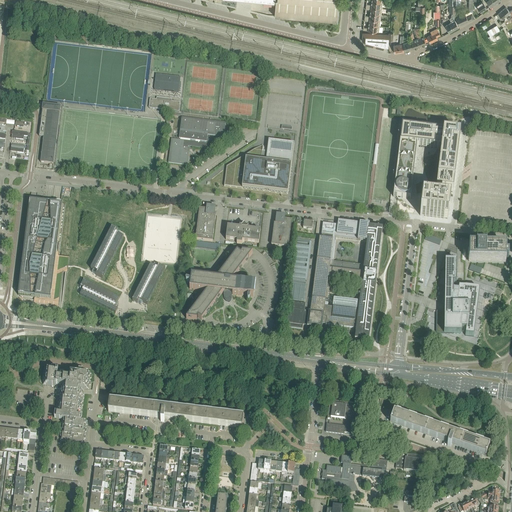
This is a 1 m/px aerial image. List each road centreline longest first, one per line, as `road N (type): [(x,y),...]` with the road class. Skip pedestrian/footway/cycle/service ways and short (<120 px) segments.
road 1 (unclassified): [(414,225),(12,174)]
road 2 (tertiary): [(319,360),(1,321)]
road 3 (residential): [(93,421),(96,398),(244,413),(248,443)]
road 4 (residential): [(507,0),(455,37),(403,59),(340,39)]
road 5 (residential): [(311,437),(380,446),(390,429),(480,460)]
road 6 (unclassified): [(340,39),(162,0)]
road 7 (unclassified): [(398,366),(414,225)]
road 8 (residential): [(32,511),(42,425),(0,418)]
road 9 (residential): [(212,435),(93,421)]
